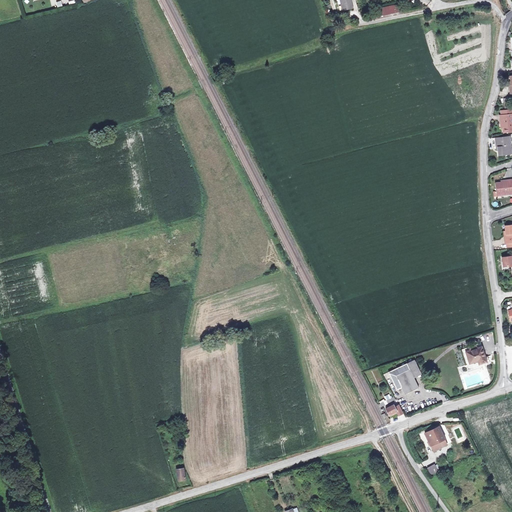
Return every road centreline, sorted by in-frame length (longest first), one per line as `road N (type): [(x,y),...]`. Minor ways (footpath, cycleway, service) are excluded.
road 1 (tertiary): [(130,511),(398,426)]
road 2 (unclassified): [(503,390),(487,216)]
road 3 (unclassified): [(46,511),(0,354)]
road 4 (unclassified): [(484,171),(501,21)]
road 5 (residential): [(501,21),(481,0),(362,24)]
